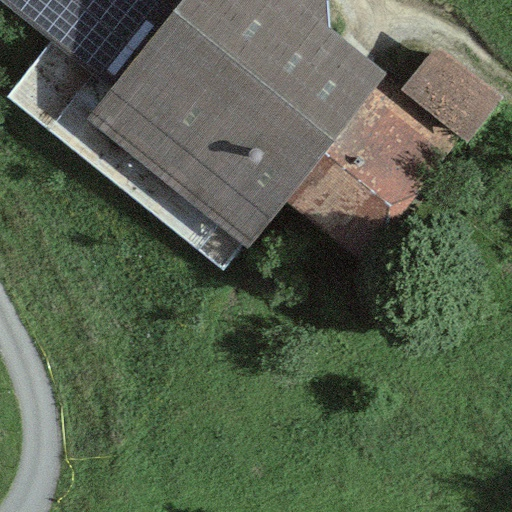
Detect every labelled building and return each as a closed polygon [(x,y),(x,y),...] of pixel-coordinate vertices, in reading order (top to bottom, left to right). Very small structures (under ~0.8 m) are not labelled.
[(96,94),(110,97),(172,20),(147,0),(83,0),(67,18),(41,50),(96,94)] [(44,0),(67,18),(83,0),(44,0)] [(292,0),(188,0),(172,20),(110,97),(159,107),(276,201),(288,187),(382,72),(292,0)] [(412,79),(470,128),(495,97),(437,49),(412,79)] [(387,67),(382,72),(288,187),(356,242),(365,232),(376,241),(406,204),(395,194),(454,121),(387,67)]
